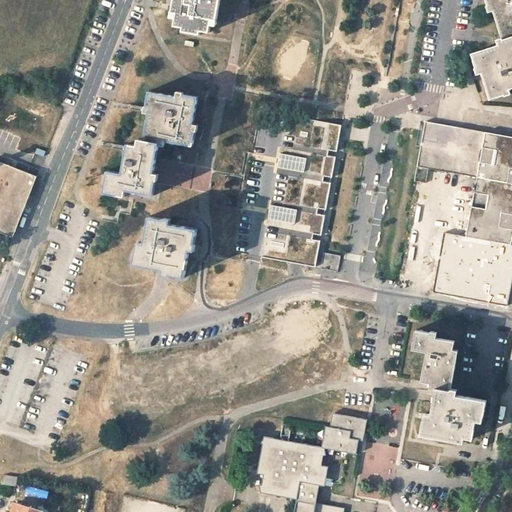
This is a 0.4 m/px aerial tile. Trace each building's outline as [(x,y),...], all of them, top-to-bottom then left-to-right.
[(172,0),(171,10),(175,11),(172,25),(181,26),(181,31),(198,34),(199,30),(208,31),(210,21),(214,21),(218,4),(218,0),(172,0)] [(511,0),(486,0),(489,8),(495,6),(505,38),(511,35),(511,0)] [(511,35),(505,38),(507,41),(507,44),(475,55),(479,69),(485,67),(495,97),(509,92),(507,86),(511,84),(511,35)] [(330,126),(258,113),(232,250),(261,255),(261,259),(272,261),(273,259),(278,260),(278,259),(395,281),(414,181),(424,182),(427,168),(416,166),(425,118),(432,87),(350,71),(339,121),(332,120),(330,126)] [(154,132),(186,138),(190,139),(190,138),(192,125),(189,124),(194,91),(179,88),(178,93),(143,86),(140,101),(144,102),(139,134),(153,137),(154,132)] [(259,106),(258,113),(330,126),(332,120),(259,106)] [(511,216),(511,184),(510,184),(511,174),(511,138),(458,129),(429,123),(430,119),(425,118),(416,166),(427,168),(473,176),(462,237),(441,233),(438,246),(430,292),(505,306),(511,270),(511,246),(507,245),(511,216)] [(150,189),(151,181),(152,175),(147,174),(153,137),(139,134),(137,142),(120,139),(115,168),(105,166),(101,187),(116,190),(117,184),(150,189)] [(0,162),(0,231),(12,236),(35,177),(27,173),(0,162)] [(192,239),(193,230),(194,224),(161,218),(161,213),(146,211),(140,242),(135,242),(132,257),(168,263),(167,269),(182,271),(188,238),(192,239)] [(421,381),(422,381),(426,382),(430,382),(430,384),(451,388),(457,350),(453,349),(454,340),(436,338),(437,332),(430,331),(429,333),(416,331),(413,350),(426,352),(424,364),(421,381)] [(457,389),(451,388),(430,384),(429,388),(434,389),(432,405),(430,414),(424,413),(420,434),(462,442),(463,437),(472,438),(475,421),(482,422),(486,400),(456,395),(457,389)] [(362,441),(364,428),(366,420),(331,414),(329,428),(325,427),(321,448),(263,438),(260,442),(262,445),(256,474),(263,475),(262,485),(259,486),(260,493),(297,500),(293,511),(343,511),(344,509),(316,503),(319,485),(324,486),(327,467),(320,466),(323,455),(325,453),(324,449),(355,454),(357,440),(362,441)] [(16,483),(18,476),(4,474),(1,481),(16,483)] [(51,496),(51,489),(28,487),(28,494),(51,496)] [(41,511),(42,511),(15,503),(11,511),(41,511)]
